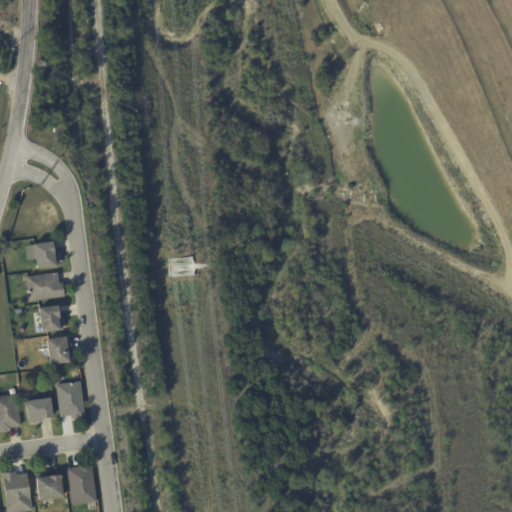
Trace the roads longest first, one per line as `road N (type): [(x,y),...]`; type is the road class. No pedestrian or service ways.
road 1 (residential): [(112,511),(69,195)]
road 2 (tertiary): [(0,188),(27,0)]
